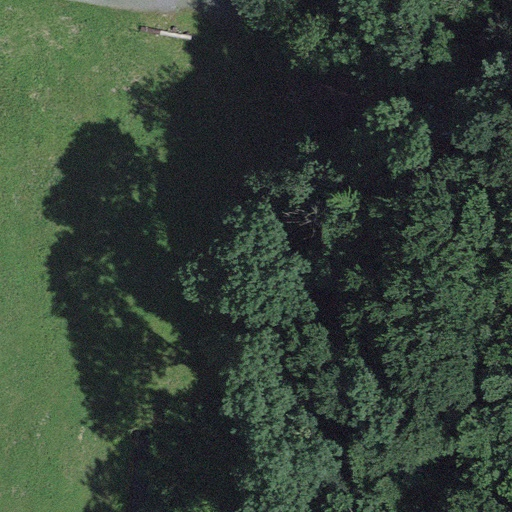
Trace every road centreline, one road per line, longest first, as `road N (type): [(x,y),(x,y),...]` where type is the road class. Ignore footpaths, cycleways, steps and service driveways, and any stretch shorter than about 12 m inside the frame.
road 1 (track): [(391,511),(462,273),(467,15)]
road 2 (track): [(223,4),(312,99)]
